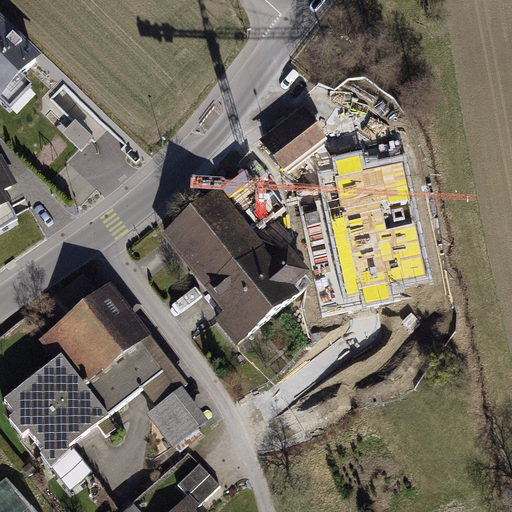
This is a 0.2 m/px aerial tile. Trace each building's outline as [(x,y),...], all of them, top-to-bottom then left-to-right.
[(0,106),(43,62),(0,21),(0,106)] [(305,107),(261,142),(283,169),(327,135),(305,107)] [(82,153),(95,140),(76,122),(63,136),(82,153)] [(359,157),(337,162),(340,174),(322,178),(348,298),(363,294),(366,306),(393,300),(389,284),(427,276),(402,162),(362,170),(359,157)] [(0,214),(12,207),(5,195),(19,188),(2,159),(0,160),(0,214)] [(220,191),(192,213),(272,317),(299,296),(291,286),(308,273),(286,245),(271,256),(220,191)] [(235,346),(272,317),(192,213),(162,236),(223,314),(215,320),(235,346)] [(42,341),(58,361),(106,421),(141,393),(156,412),(149,418),(179,455),(201,438),(197,434),(210,424),(183,390),(187,387),(109,289),(42,341)] [(115,433),(106,421),(58,361),(5,403),(9,409),(3,413),(25,440),(30,436),(46,455),(40,459),(59,483),(84,464),(74,451),(100,431),(107,440),(115,433)] [(187,499),(172,511),(195,511),(219,489),(197,466),(175,487),(187,499)] [(32,511),(8,481),(0,487),(0,511),(32,511)]
